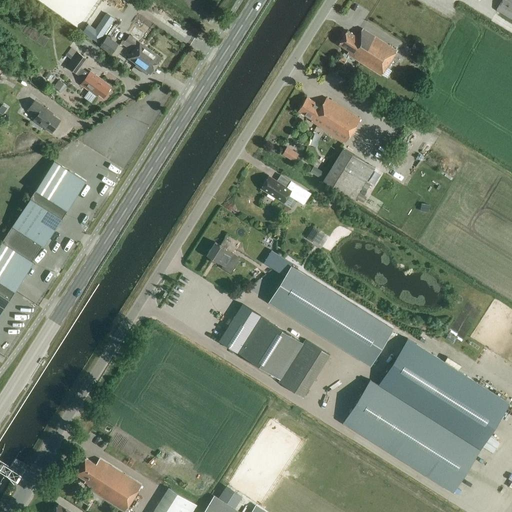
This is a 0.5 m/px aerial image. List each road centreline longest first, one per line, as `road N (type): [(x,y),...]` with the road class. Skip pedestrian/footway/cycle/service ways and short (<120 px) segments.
road 1 (unclassified): [(26,483),(331,0)]
road 2 (primary): [(0,407),(258,0)]
road 3 (unknown): [(143,297),(467,504)]
